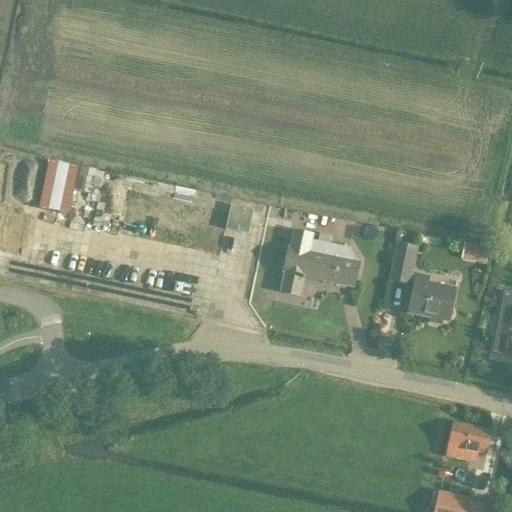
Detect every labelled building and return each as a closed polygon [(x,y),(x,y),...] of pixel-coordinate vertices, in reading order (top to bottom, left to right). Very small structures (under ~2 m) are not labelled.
[(54,183),(58,164),(48,162),(39,209),(48,211),(54,183)] [(67,166),(58,164),(54,183),(63,185),(67,166)] [(64,190),(73,191),(77,168),(69,166),(64,190)] [(0,247),(17,251),(25,217),(0,211),(0,169),(0,168),(0,247)] [(58,213),(63,185),(54,183),(48,211),(58,213)] [(59,213),(68,215),(73,192),(64,190),(59,213)] [(129,193),(120,232),(214,253),(222,214),(129,193)] [(237,233),(242,209),(230,206),(225,230),(237,233)] [(242,209),(237,233),(248,235),(253,211),(242,209)] [(295,230),(290,250),(288,250),(283,273),(285,273),(281,293),(299,297),(302,281),(304,281),(305,278),(353,288),(358,265),(353,263),(355,256),(350,249),(311,241),(312,234),(295,230)] [(453,311),(452,310),(456,290),(428,284),(429,279),(413,275),(418,249),(398,244),(391,280),(410,285),(411,283),(416,284),(410,314),(432,319),(432,324),(442,326),(444,321),(449,323),(450,319),(452,319),(454,317),(454,314),(453,311)] [(478,263),(485,264),(488,248),(481,247),(478,263)] [(511,308),(508,308),(502,340),(497,339),(494,352),(499,353),(499,354),(503,355),(503,358),(511,359),(511,308)] [(490,432),(454,424),(446,457),(469,462),(471,453),(485,456),(490,432)] [(438,496),(434,511),(487,511),(488,507),(438,496)]
